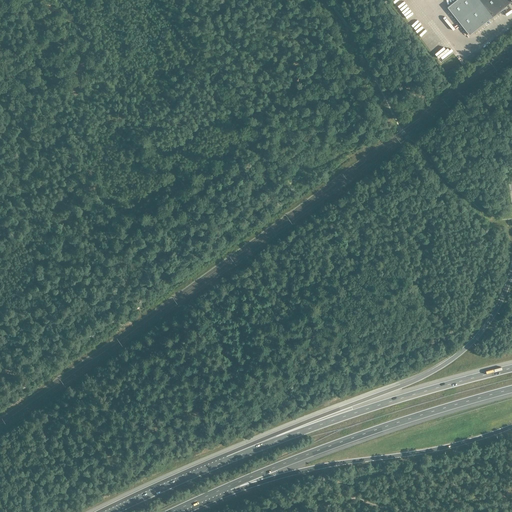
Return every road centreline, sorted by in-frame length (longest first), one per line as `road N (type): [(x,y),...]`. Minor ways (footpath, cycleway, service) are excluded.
road 1 (track): [(352,37),(304,81),(288,113),(122,247),(100,259),(55,235)]
road 2 (motorway): [(511,269),(489,321),(452,358),(228,459)]
road 3 (motorway): [(229,485),(511,388)]
road 4 (motorway): [(511,368),(369,407),(228,459)]
road 5 (motorway): [(229,485),(451,446),(511,426)]
road 6 (track): [(60,0),(189,194)]
road 7 (motorway): [(228,459),(112,511)]
road 8 (track): [(352,37),(393,121),(416,145)]
road 9 (track): [(416,145),(465,198),(511,218)]
